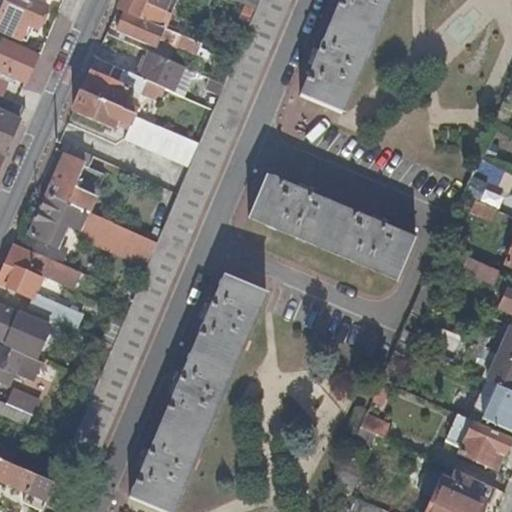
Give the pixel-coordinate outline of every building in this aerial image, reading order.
[(51,7),(34,0),(9,0),(0,21),(0,27),(30,41),(37,25),(42,27),(51,7)] [(262,0),(259,8),(228,82),(199,152),(74,447),(99,457),(98,459),(100,459),(184,258),(293,0),(262,0)] [(125,0),(122,8),(130,12),(166,28),(172,15),(148,4),(149,0),(125,0)] [(344,0),(305,95),(345,112),(392,0),(344,0)] [(166,28),(130,12),(121,30),(159,47),(163,36),(178,43),(179,40),(182,41),(181,46),(200,55),(205,44),(166,28)] [(46,55),(0,34),(0,44),(4,47),(0,55),(0,68),(11,73),(10,75),(33,85),(46,55)] [(238,58),(243,46),(234,42),(229,54),(238,58)] [(215,48),(205,44),(200,55),(210,59),(215,48)] [(184,65),(154,52),(143,77),(169,88),(174,90),(184,65)] [(143,77),(118,66),(112,80),(94,72),(85,93),(162,125),(165,118),(129,102),(135,89),(144,93),(150,95),(163,101),(169,88),(143,77)] [(227,84),(215,78),(210,89),(223,95),(227,84)] [(85,93),(76,112),(118,130),(121,123),(127,125),(128,122),(136,126),(130,141),(192,167),(202,143),(198,140),(162,125),(85,93)] [(29,108),(0,94),(0,150),(9,154),(29,108)] [(497,121),(508,126),(511,117),(511,109),(503,106),(497,121)] [(98,156),(72,145),(51,196),(92,213),(100,216),(104,209),(89,203),(93,194),(95,195),(97,188),(91,185),(89,190),(80,186),(81,181),(89,164),(94,166),(98,156)] [(417,241),(270,178),(253,220),(399,283),(417,241)] [(478,201),(483,203),(491,185),(473,178),(465,195),(478,201)] [(91,185),(81,181),(80,186),(89,190),(91,185)] [(92,213),(51,196),(34,235),(54,244),(64,221),(85,229),(92,213)] [(483,203),(478,201),(473,212),(494,221),(499,209),(483,203)] [(118,223),(102,217),(95,234),(110,240),(118,223)] [(18,244),(1,283),(36,299),(38,299),(38,298),(40,293),(46,279),(43,278),(45,273),(75,286),(82,271),(18,244)] [(508,273),(470,256),(465,269),(502,286),(508,273)] [(269,294),(229,276),(200,344),(166,424),(135,497),(171,511),(176,511),(200,458),(269,294)] [(426,318),(438,292),(425,286),(413,313),(426,318)] [(511,289),(509,288),(501,305),(511,310),(511,289)] [(36,299),(33,308),(75,326),(79,327),(85,312),(40,293),(38,298),(38,299),(36,299)] [(0,303),(0,339),(41,357),(54,327),(0,303)] [(79,327),(75,326),(70,338),(112,356),(117,343),(79,327)] [(511,327),(509,334),(505,333),(502,338),(507,340),(502,351),(511,355),(511,327)] [(472,338),(487,345),(491,336),(476,329),(472,338)] [(467,349),(482,356),(488,345),(487,345),(472,338),(467,349)] [(414,345),(401,340),(384,379),(395,384),(408,355),(409,356),(414,345)] [(46,362),(44,361),(0,342),(0,379),(3,373),(17,380),(20,372),(38,380),(46,362)] [(511,355),(502,351),(497,362),(493,360),(490,366),(495,368),(490,378),(500,382),(511,387),(511,355)] [(490,378),(489,378),(477,407),(488,411),(500,382),(490,378)] [(395,384),(384,379),(376,398),(387,403),(395,384)] [(511,387),(500,382),(488,411),(485,416),(511,427),(511,387)] [(16,390),(11,403),(34,413),(40,400),(16,390)] [(11,403),(4,400),(0,410),(0,411),(32,425),(36,414),(34,413),(11,403)] [(511,446),(511,434),(462,412),(451,438),(466,445),(464,452),(500,467),(506,452),(509,453),(511,446)] [(395,424),(369,413),(363,427),(378,433),(389,438),(395,424)] [(378,433),(363,427),(358,438),(373,445),(378,433)] [(0,456),(16,463),(21,452),(0,443),(0,456)] [(0,478),(31,491),(27,501),(47,509),(59,482),(16,463),(0,456),(0,478)] [(501,487),(460,469),(455,479),(447,475),(439,493),(431,511),(483,511),(489,500),(495,502),(501,487)] [(426,488),(439,493),(447,475),(434,470),(426,488)] [(341,489),(352,494),(356,484),(341,477),(337,487),(341,489)] [(393,511),(352,494),(341,489),(336,500),(364,511),(393,511)]
